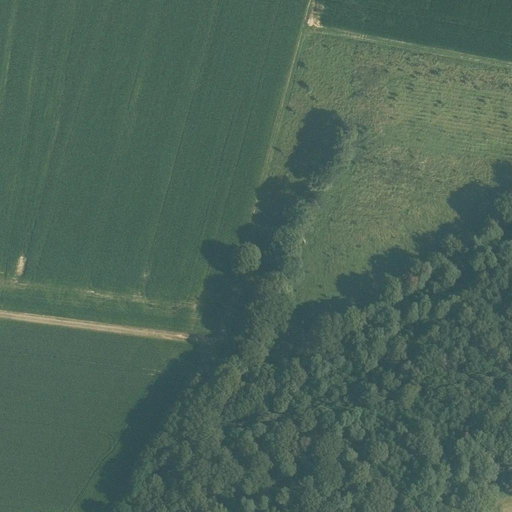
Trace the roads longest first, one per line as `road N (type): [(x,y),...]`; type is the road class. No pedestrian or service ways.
road 1 (track): [(317,0),(225,354)]
road 2 (track): [(0,320),(225,354)]
road 3 (track): [(307,36),(511,75)]
road 4 (track): [(131,511),(225,354)]
